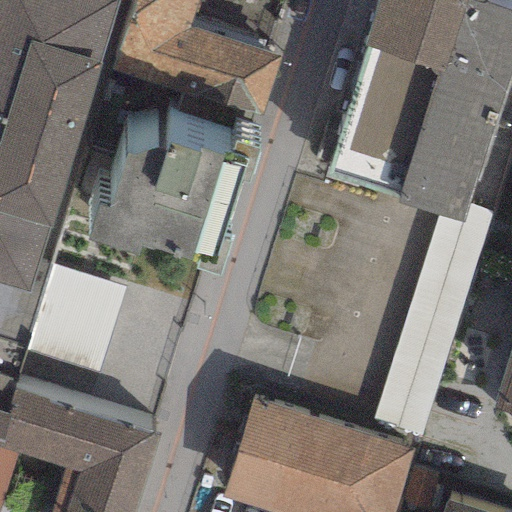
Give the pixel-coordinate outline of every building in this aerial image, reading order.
[(0,0),(0,283),(27,292),(37,261),(116,0),(0,0)] [(132,0),(110,70),(261,117),(280,57),(188,29),(197,0),(132,0)] [(485,0),(376,0),(322,175),(398,198),(396,203),(437,215),(463,223),(469,207),(511,65),(511,15),(483,7),(485,0)] [(247,184),(258,150),(235,142),(231,152),(224,150),(222,156),(165,143),(161,150),(124,154),(107,208),(95,202),(83,241),(136,256),(139,245),(197,260),(192,268),(216,277),(229,238),(223,236),(240,180),(247,184)] [(415,452),(491,214),(469,207),(463,223),(437,215),(366,436),(411,451),(415,452)] [(0,338),(24,346),(49,264),(37,261),(27,292),(0,283),(0,338)] [(24,346),(23,351),(97,373),(123,286),(49,264),(24,346)] [(511,412),(511,342),(492,407),(511,412)] [(0,375),(0,447),(2,448),(14,409),(7,406),(13,389),(15,380),(0,375)] [(50,511),(132,511),(157,435),(13,389),(7,406),(14,409),(2,448),(17,453),(65,469),(50,511)] [(249,402),(220,498),(264,511),(391,511),(411,451),(366,436),(249,402)] [(0,447),(0,504),(17,453),(2,448),(0,447)] [(483,511),(443,499),(438,511),(483,511)]
